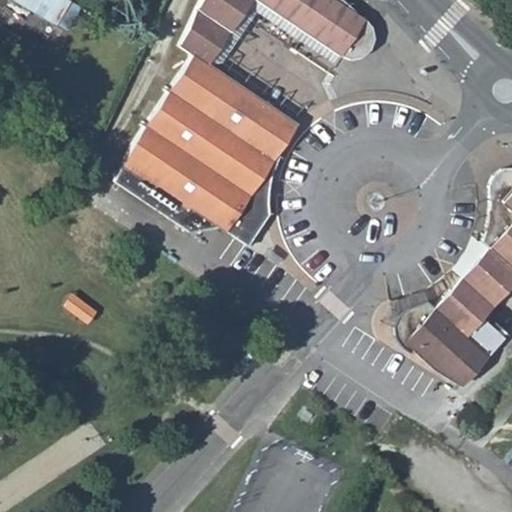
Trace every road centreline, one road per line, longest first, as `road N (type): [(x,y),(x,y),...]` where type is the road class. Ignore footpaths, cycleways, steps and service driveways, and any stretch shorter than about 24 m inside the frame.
road 1 (residential): [(150,511),(363,269)]
road 2 (residential): [(431,174),(404,150),(376,143),(339,152),(317,174),(311,209),(320,233),(363,269)]
road 3 (residential): [(363,269),(406,264),(429,234),(437,202),(431,174)]
road 4 (tertiary): [(503,92),(418,0)]
